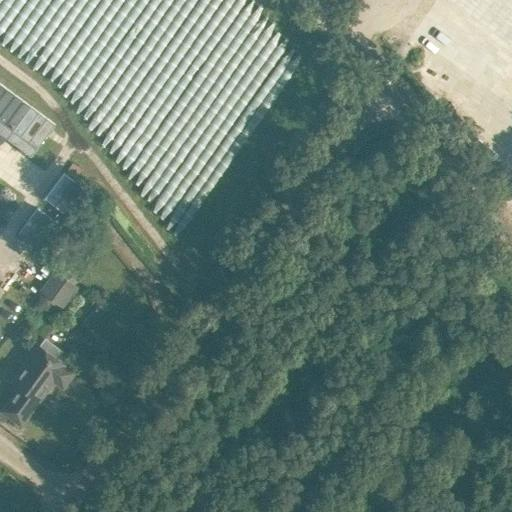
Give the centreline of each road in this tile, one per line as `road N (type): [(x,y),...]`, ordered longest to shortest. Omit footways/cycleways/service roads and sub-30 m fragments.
road 1 (unclassified): [(84,511),(390,90)]
road 2 (unclassified): [(511,237),(390,90)]
